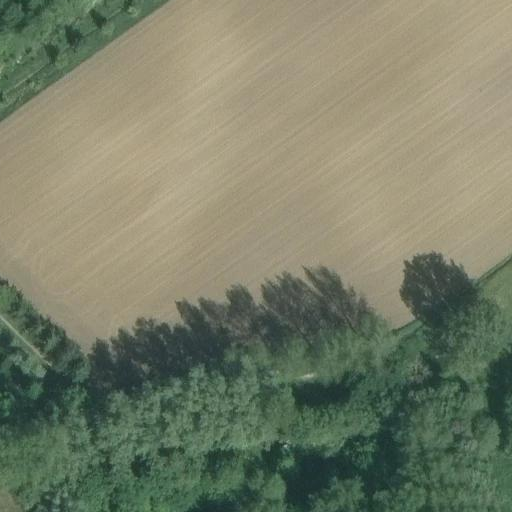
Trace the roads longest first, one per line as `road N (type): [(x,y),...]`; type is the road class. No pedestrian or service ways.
road 1 (track): [(90,418),(448,355),(511,356)]
road 2 (track): [(0,107),(146,0)]
road 3 (track): [(0,313),(79,395),(90,418)]
